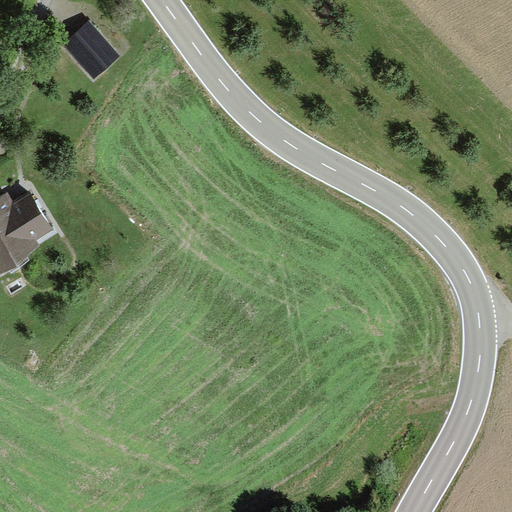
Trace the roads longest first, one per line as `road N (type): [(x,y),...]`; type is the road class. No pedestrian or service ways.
road 1 (tertiary): [(161,0),(211,72),(284,139),(431,228),(457,255),(486,316)]
road 2 (tertiary): [(420,511),(475,407),(486,316)]
